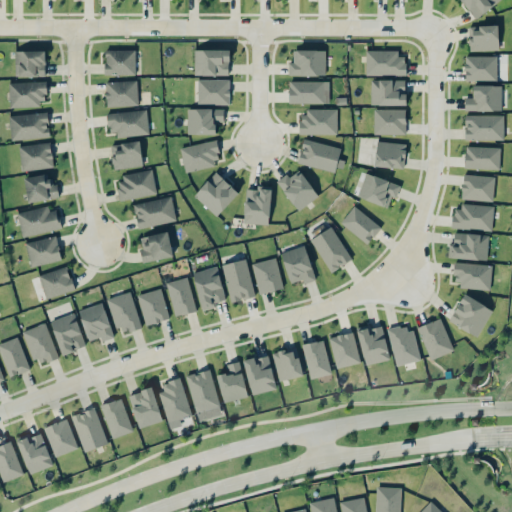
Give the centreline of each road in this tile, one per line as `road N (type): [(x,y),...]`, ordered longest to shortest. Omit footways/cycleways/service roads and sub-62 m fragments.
road 1 (residential): [(0,411),(137,358),(324,307),(393,267),(431,186),(434,30)]
road 2 (tertiary): [(511,405),(312,429),(199,458),(59,511)]
road 3 (residential): [(434,30),(0,27)]
road 4 (tertiary): [(142,511),(320,460),(472,440)]
road 5 (residential): [(75,27),(79,145),(100,240)]
